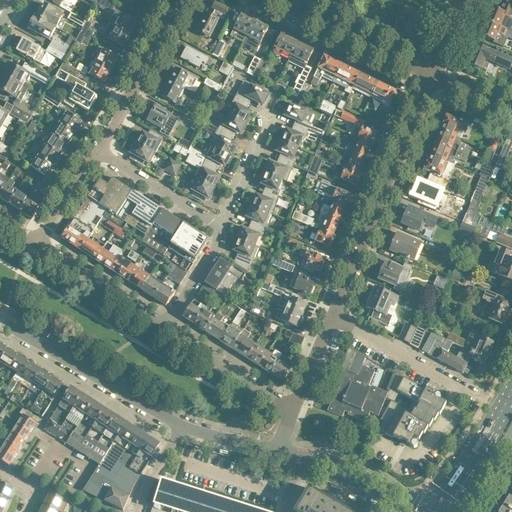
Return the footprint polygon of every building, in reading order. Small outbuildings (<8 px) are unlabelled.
[(97,0),(95,4),(100,7),(101,7),(102,5),(112,11),(116,4),(108,1),(107,0),(97,0)] [(136,14),(139,8),(123,0),(120,6),(136,14)] [(205,14),(196,31),(211,38),(215,30),(218,31),(222,23),(218,21),(219,18),(223,20),(229,9),(215,2),(212,8),(215,10),(211,17),(205,14)] [(42,6),(36,16),(56,27),(63,15),(42,4),(41,6),(42,6)] [(486,21),(510,31),(511,26),(511,18),(510,18),(511,13),(511,7),(504,4),(500,11),(491,7),(486,21)] [(411,37),(411,36),(418,39),(428,15),(413,9),(406,6),(403,13),(409,15),(405,24),(404,24),(397,21),(398,20),(397,19),(394,26),(394,27),(394,28),(394,29),(394,30),(394,31),(395,31),(395,32),(396,33),(397,33),(398,34),(411,38),(412,37),(411,37)] [(109,24),(130,35),(137,23),(122,15),(116,12),(109,24)] [(68,19),(83,27),(86,21),(71,13),(68,19)] [(230,36),(244,43),(255,22),(253,21),(253,20),(248,17),(247,18),(241,15),(230,36)] [(36,16),(28,29),(29,29),(49,40),(56,27),(36,16)] [(86,21),(83,27),(81,31),(92,37),(95,31),(90,28),(92,24),(87,21),(86,21)] [(247,37),(244,43),(251,47),(250,49),(256,52),(268,28),(262,25),(262,24),(257,21),(256,22),(255,22),(247,37)] [(511,31),(510,31),(486,21),(480,35),(494,41),(493,43),(503,47),(507,38),(511,39),(511,31)] [(105,38),(124,48),(130,35),(109,24),(102,37),(105,38)] [(81,31),(78,37),(88,43),(92,37),(81,31)] [(281,54),(289,58),(297,43),(291,40),(293,37),(282,32),(280,34),(281,35),(274,48),(273,50),(274,51),(273,51),(273,52),(273,53),(273,54),(274,55),(275,56),(276,57),(277,57),(278,57),(279,56),(280,56),(280,55),(281,55),(281,54)] [(64,62),(65,60),(67,57),(51,47),(49,46),(46,51),(23,39),(16,51),(26,56),(26,57),(27,58),(28,56),(40,63),(47,52),(64,62)] [(220,39),(212,55),(218,59),(227,43),(220,39)] [(55,40),(54,42),(51,47),(67,57),(72,49),(55,40)] [(304,69),(313,51),(297,43),(289,58),(288,61),(304,69)] [(511,59),(476,45),(468,64),(474,66),(474,67),(479,70),(479,69),(489,73),(492,65),(493,63),(496,64),(509,70),(511,63),(511,59)] [(95,61),(111,70),(118,58),(100,48),(97,53),(99,54),(95,61)] [(212,61),(187,48),(181,59),(198,68),(202,62),(209,66),(212,61)] [(335,77),(341,64),(324,56),(313,77),(310,84),(316,87),(319,80),(321,76),(333,82),(335,77)] [(247,74),(253,77),(260,61),(261,60),(255,57),(247,74)] [(89,67),(88,70),(86,73),(90,75),(105,83),(111,70),(95,61),(91,68),(89,67)] [(267,65),(260,61),(253,77),(254,77),(260,80),(267,65)] [(224,62),(219,72),(228,77),(233,67),(224,62)] [(55,80),(25,63),(22,69),(23,70),(22,71),(31,76),(30,76),(32,77),(31,77),(50,88),(55,80)] [(64,63),(60,70),(69,75),(77,79),(81,72),(77,70),(64,63)] [(23,87),(27,80),(28,81),(30,76),(31,76),(22,71),(9,64),(3,75),(23,87)] [(335,77),(333,82),(346,88),(344,92),(349,94),(352,89),(360,73),(341,64),(335,77)] [(193,78),(176,69),(170,80),(182,87),(191,92),(197,80),(193,78)] [(360,73),(352,89),(371,98),(378,83),(360,73)] [(36,110),(35,109),(21,101),(27,89),(23,87),(3,75),(0,80),(0,89),(17,99),(13,107),(25,114),(32,117),(33,116),(36,110)] [(66,103),(64,102),(73,108),(75,104),(89,112),(97,97),(84,90),(86,84),(77,79),(69,75),(65,83),(72,87),(68,94),(70,95),(66,103)] [(207,79),(204,84),(220,92),(223,87),(207,79)] [(290,95),(296,98),(304,83),(298,79),(290,95)] [(182,87),(170,80),(161,96),(174,103),(180,106),(184,98),(178,95),(182,87)] [(235,98),(249,105),(251,100),(262,106),(264,102),(265,103),(270,94),(265,91),(264,92),(244,82),(235,98)] [(310,86),(304,83),(296,98),(302,101),(310,86)] [(378,83),(371,98),(382,103),(382,104),(389,108),(390,104),(396,91),(378,83)] [(47,92),(43,98),(58,107),(62,101),(47,92)] [(235,105),(229,115),(247,124),(251,117),(249,116),(251,113),(246,110),(249,105),(235,98),(232,103),(235,105)] [(323,101),(319,109),(331,116),(335,107),(323,101)] [(345,103),(342,108),(348,111),(350,105),(345,102),(345,103)] [(0,109),(0,124),(3,126),(10,112),(22,119),(25,114),(13,107),(6,103),(2,110),(0,109)] [(307,112),(293,106),(294,105),(288,103),(285,112),(286,112),(284,116),(296,121),(294,126),(308,132),(311,123),(310,123),(304,120),(307,112)] [(159,135),(164,137),(167,139),(177,120),(155,107),(148,121),(147,123),(157,128),(158,126),(163,129),(159,135)] [(36,110),(33,116),(37,119),(41,111),(37,109),(36,110)] [(63,110),(56,121),(75,133),(82,122),(63,110)] [(190,112),(187,117),(202,125),(204,122),(205,120),(190,112)] [(342,113),(339,118),(355,125),(353,130),(351,129),(349,134),(355,137),(358,138),(360,139),(371,144),(374,145),(378,134),(363,127),(365,122),(342,112),(342,113)] [(370,120),(382,125),(385,118),(372,113),(370,120)] [(247,124),(229,115),(224,125),(221,124),(218,129),(233,137),(235,132),(240,135),(242,131),(243,132),(247,124)] [(447,115),(440,130),(461,139),(464,132),(465,133),(469,125),(465,123),(447,115)] [(75,133),(56,121),(48,132),(49,132),(53,134),(68,144),(75,133)] [(198,133),(202,126),(195,122),(191,129),(198,133)] [(220,138),(214,148),(232,157),(236,150),(235,150),(237,146),(230,142),(233,137),(218,129),(204,122),(202,125),(202,126),(201,127),(206,130),(205,131),(215,136),(215,135),(220,138)] [(282,132),(279,140),(298,147),(301,148),(305,139),(315,143),(318,136),(317,135),(308,132),(294,126),(291,131),(286,129),(284,133),(282,132)] [(29,127),(25,132),(30,136),(34,130),(29,127)] [(164,137),(159,135),(150,130),(148,135),(142,132),(140,136),(139,135),(135,142),(155,153),(164,138),(164,137)] [(435,142),(468,156),(470,151),(463,149),(464,147),(459,145),(462,139),(461,139),(440,130),(435,142)] [(30,136),(25,132),(22,138),(27,141),(30,136)] [(68,144),(53,134),(49,132),(42,143),(61,155),(68,144)] [(489,151),(494,153),(501,138),(493,135),(487,150),(489,151)] [(365,159),(371,144),(360,139),(357,146),(350,144),(347,151),(365,159)] [(281,154),(279,159),(294,165),(296,159),(294,158),(298,147),(279,140),(276,147),(277,148),(275,151),(281,154)] [(511,142),(506,140),(495,168),(501,170),(511,144),(511,142)] [(155,153),(135,142),(131,149),(132,150),(130,153),(136,157),(134,160),(133,160),(132,160),(142,166),(144,161),(149,164),(155,153)] [(452,163),(454,159),(458,160),(459,160),(465,162),(468,156),(435,142),(430,154),(452,163)] [(15,149),(12,155),(17,158),(24,147),(19,143),(15,149)] [(42,143),(35,154),(54,166),(61,155),(42,143)] [(0,144),(0,153),(7,158),(11,152),(0,144)] [(188,154),(190,155),(217,169),(219,164),(225,167),(227,163),(228,164),(232,157),(214,148),(212,146),(206,157),(190,149),(189,151),(190,151),(189,151),(188,154)] [(186,158),(188,154),(189,151),(183,148),(181,150),(179,154),(186,158)] [(317,151),(315,156),(323,159),(325,154),(317,151)] [(342,164),(340,167),(343,168),(345,169),(345,168),(348,169),(347,169),(359,174),(365,159),(347,151),(342,164)] [(489,165),(494,153),(489,151),(484,163),(489,165)] [(54,166),(35,154),(27,165),(40,173),(46,177),(54,166)] [(430,154),(424,170),(430,173),(429,177),(435,179),(433,184),(433,185),(445,190),(450,177),(455,165),(452,164),(452,163),(430,154)] [(195,178),(197,180),(215,189),(219,182),(217,181),(219,177),(214,174),(217,169),(190,155),(186,163),(196,168),(198,167),(200,168),(195,178)] [(324,165),(326,161),(323,159),(315,156),(310,167),(319,170),(321,164),(324,165)] [(164,170),(169,173),(175,162),(170,159),(164,170)] [(263,172),(282,180),(287,182),(294,165),(279,159),(276,164),(269,161),(267,165),(266,165),(263,172)] [(6,170),(10,164),(6,161),(1,167),(6,170)] [(181,165),(175,162),(169,173),(175,176),(181,165)] [(479,175),(484,177),(490,179),(495,168),(489,165),(484,163),(479,175)] [(17,178),(21,171),(17,168),(13,175),(17,178)] [(344,171),(341,180),(356,186),(361,175),(359,174),(347,169),(348,169),(345,168),(345,169),(343,168),(342,170),(344,171)] [(266,186),(264,192),(278,197),(280,191),(277,190),(282,180),(263,172),(260,180),(262,180),(260,184),(266,186)] [(308,172),(306,178),(310,180),(311,178),(316,181),(318,176),(317,175),(308,172)] [(0,195),(7,185),(9,181),(0,174),(0,195)] [(33,178),(28,175),(23,182),(28,185),(33,178)] [(100,179),(88,197),(107,210),(108,210),(110,211),(120,194),(114,190),(119,182),(113,178),(108,185),(100,179)] [(215,189),(197,180),(191,190),(194,192),(192,196),(201,201),(202,200),(200,200),(202,196),(209,199),(210,196),(211,196),(215,189)] [(0,198),(9,205),(18,192),(11,188),(14,184),(9,181),(7,185),(0,195),(0,198)] [(414,194),(413,195),(414,196),(419,198),(417,203),(436,211),(438,205),(439,203),(437,202),(441,192),(441,190),(419,181),(416,188),(415,188),(415,190),(414,193),(414,194)] [(39,182),(33,191),(35,193),(37,190),(46,196),(50,189),(39,182)] [(119,182),(114,190),(120,194),(123,196),(125,194),(129,197),(133,191),(119,182)] [(323,196),(330,199),(334,201),(346,205),(346,206),(348,207),(353,195),(337,189),(323,183),(319,194),(323,196)] [(475,191),(471,202),(479,206),(483,195),(475,191)] [(29,199),(18,192),(9,205),(21,212),(29,199)] [(107,210),(103,217),(109,220),(118,226),(123,230),(127,224),(128,225),(128,224),(136,229),(141,220),(153,228),(163,211),(151,203),(133,192),(129,197),(125,194),(123,196),(120,194),(110,211),(108,210),(107,210)] [(253,198),(250,205),(271,214),(278,197),(264,192),(262,197),(256,195),(254,199),(253,198)] [(88,197),(61,238),(81,251),(91,236),(97,227),(91,223),(96,216),(102,220),(103,217),(107,210),(88,197)] [(40,206),(29,199),(21,212),(31,219),(40,206)] [(339,221),(346,206),(346,205),(334,201),(331,208),(323,205),(320,213),(339,221)] [(271,214),(250,205),(246,213),(247,213),(246,217),(252,220),(250,225),(264,230),(271,214)] [(408,207),(401,224),(419,231),(422,223),(433,228),(437,218),(408,207)] [(183,224),(173,217),(163,211),(153,228),(143,243),(163,256),(168,248),(183,224)] [(333,236),(339,221),(320,213),(321,213),(318,221),(320,222),(318,225),(313,222),(314,220),(295,212),(292,219),(306,225),(319,230),(322,231),(333,236)] [(466,212),(462,223),(463,223),(470,226),(475,215),(466,212)] [(463,223),(460,230),(473,235),(473,233),(480,217),(480,216),(475,214),(475,215),(470,226),(463,223)] [(480,217),(473,233),(485,238),(488,231),(499,235),(503,237),(507,228),(480,217)] [(286,222),(280,219),(277,227),(283,229),(286,222)] [(109,220),(104,228),(113,233),(118,226),(109,220)] [(192,230),(183,224),(168,248),(176,254),(192,230)] [(262,236),(264,230),(250,225),(248,230),(241,228),(240,231),(239,231),(236,239),(255,246),(259,235),(262,236)] [(319,230),(306,225),(304,229),(318,235),(315,242),(331,248),(335,237),(333,236),(322,231),(319,230)] [(123,230),(118,226),(113,233),(122,239),(127,232),(123,230)] [(176,254),(184,259),(200,235),(192,230),(176,254)] [(391,250),(390,251),(391,251),(393,252),(407,257),(406,258),(408,259),(409,258),(414,260),(417,253),(421,244),(397,234),(394,242),(392,242),(392,244),(393,244),(391,250)] [(208,240),(200,235),(184,259),(193,264),(208,240)] [(511,240),(499,235),(496,243),(511,249),(511,240)] [(81,251),(86,254),(95,260),(105,246),(91,236),(81,251)] [(131,239),(127,245),(131,247),(135,241),(131,239)] [(255,246),(236,239),(233,246),(235,247),(233,251),(238,253),(236,258),(233,263),(247,272),(251,266),(258,248),(255,246)] [(291,239),(289,244),(301,249),(302,249),(304,244),(291,239)] [(110,270),(119,256),(121,252),(107,243),(105,246),(95,260),(110,270)] [(153,259),(156,254),(146,247),(143,252),(153,259)] [(445,247),(442,253),(452,257),(451,260),(456,262),(460,253),(445,247)] [(301,249),(299,255),(304,258),(300,269),(311,273),(313,269),(321,272),(326,259),(302,249),(301,249)] [(511,254),(510,254),(502,250),(496,264),(505,269),(502,277),(511,281),(511,254)] [(134,266),(119,256),(110,270),(125,279),(134,266)] [(273,257),(270,264),(291,273),(294,266),(273,257)] [(204,283),(216,291),(225,296),(233,283),(234,283),(238,278),(241,281),(245,275),(220,259),(204,283)] [(386,262),(379,279),(395,285),(393,290),(404,294),(405,291),(404,291),(403,291),(410,274),(410,272),(412,266),(405,263),(402,269),(386,262)] [(177,267),(171,263),(167,270),(170,272),(173,273),(177,267)] [(150,277),(134,266),(125,279),(141,290),(150,277)] [(173,273),(183,280),(187,274),(177,267),(173,273)] [(467,274),(455,269),(450,281),(458,284),(460,280),(464,281),(467,274)] [(180,285),(183,280),(173,273),(170,272),(167,277),(180,285)] [(290,287),(294,289),(305,293),(304,294),(305,295),(306,294),(309,295),(310,293),(312,294),(315,286),(313,286),(315,282),(295,274),(290,287)] [(150,276),(150,277),(141,290),(153,298),(163,284),(150,276)] [(437,276),(433,286),(444,290),(448,281),(437,276)] [(263,281),(260,289),(281,297),(277,307),(285,309),(302,316),(303,315),(305,316),(307,311),(305,310),(307,305),(298,301),(294,300),(296,295),(271,285),(263,281)] [(201,288),(213,296),(216,291),(204,283),(201,288)] [(166,306),(175,292),(163,284),(153,298),(166,306)] [(375,288),(367,307),(374,310),(371,318),(369,317),(369,318),(380,323),(380,324),(388,327),(389,323),(388,323),(391,317),(387,315),(388,313),(387,313),(387,314),(385,313),(389,304),(393,305),(397,297),(375,288)] [(223,302),(225,299),(226,297),(225,296),(216,291),(213,296),(223,302)] [(481,316),(501,324),(510,302),(486,292),(483,300),(487,301),(481,316)] [(256,298),(250,313),(263,319),(265,312),(259,310),(263,301),(256,298)] [(194,325),(204,310),(206,308),(194,300),(183,317),(194,325)] [(204,331),(214,317),(209,314),(213,308),(208,304),(206,308),(204,310),(194,325),(204,331)] [(230,327),(220,342),(231,349),(243,330),(237,326),(246,312),(241,309),(230,327)] [(302,316),(285,309),(282,315),(277,313),(275,319),(298,328),(300,323),(302,323),(304,318),(302,317),(302,316)] [(204,331),(220,342),(230,327),(221,321),(223,318),(216,313),(214,317),(204,331)] [(425,331),(425,332),(428,325),(420,322),(417,329),(410,343),(410,345),(418,349),(425,331)] [(273,334),(278,327),(269,323),(266,329),(273,334)] [(410,343),(417,329),(406,324),(399,338),(410,343)] [(247,359),(255,345),(248,341),(251,335),(243,330),(231,349),(247,359)] [(284,337),(290,339),(291,339),(293,333),(287,330),(284,337)] [(425,331),(418,349),(462,374),(463,372),(466,374),(470,368),(467,366),(467,364),(471,356),(469,355),(471,350),(454,343),(448,341),(425,332),(425,331)] [(469,355),(471,356),(473,357),(472,359),(485,365),(494,343),(484,339),(486,336),(482,334),(483,334),(474,331),(469,343),(457,338),(454,343),(471,350),(469,355)] [(293,333),(291,339),(288,345),(299,350),(304,338),(293,333)] [(258,366),(267,353),(255,345),(247,359),(258,366)] [(340,368),(341,369),(340,370),(335,383),(342,386),(339,392),(335,391),(335,392),(327,411),(342,417),(344,411),(349,413),(348,415),(366,423),(370,412),(372,413),(372,414),(378,417),(385,399),(388,393),(371,386),(370,387),(369,386),(375,371),(362,366),(365,358),(366,358),(366,357),(358,353),(348,348),(340,368)] [(7,349),(0,360),(0,361),(10,368),(18,356),(7,349)] [(270,374),(282,355),(275,351),(272,356),(267,353),(258,366),(270,374)] [(282,382),(294,363),(282,355),(270,374),(282,382)] [(18,356),(10,368),(16,372),(12,378),(17,382),(30,363),(18,356)] [(17,382),(28,389),(41,370),(30,363),(17,382)] [(378,369),(371,386),(377,388),(383,371),(378,369)] [(41,370),(28,389),(40,396),(52,377),(41,370)] [(416,443),(416,442),(417,439),(419,440),(423,433),(424,434),(428,427),(429,428),(433,420),(434,421),(438,414),(440,415),(446,403),(439,399),(440,398),(440,397),(440,396),(439,395),(438,395),(438,394),(437,394),(436,395),(435,396),(433,394),(434,393),(426,389),(425,390),(396,374),(388,393),(385,399),(391,401),(380,421),(382,422),(377,432),(384,436),(385,434),(392,438),(393,437),(400,441),(401,439),(407,443),(407,444),(413,448),(414,448),(415,448),(416,447),(417,446),(417,445),(417,444),(417,443),(416,443)] [(42,418),(63,385),(52,377),(40,396),(35,403),(30,410),(42,418)] [(12,378),(7,387),(8,387),(12,390),(17,382),(12,378)] [(8,396),(10,393),(12,390),(8,387),(4,394),(8,396)] [(68,393),(44,429),(56,437),(83,395),(71,387),(68,393)] [(7,399),(13,403),(15,400),(17,398),(10,393),(8,396),(7,399)] [(74,432),(93,402),(83,395),(56,437),(67,444),(74,432)] [(25,407),(30,410),(35,403),(30,400),(25,407)] [(85,439),(104,409),(93,402),(74,432),(85,439)] [(17,424),(30,432),(36,423),(40,420),(41,420),(21,407),(21,408),(18,412),(23,416),(17,424)] [(89,458),(115,416),(104,409),(85,439),(78,451),(89,458)] [(100,465),(127,423),(115,416),(89,458),(99,465),(100,465)] [(111,472),(138,431),(127,423),(100,465),(111,472)] [(30,432),(17,424),(12,433),(25,441),(30,432)] [(160,445),(138,431),(134,436),(111,472),(100,465),(99,465),(94,473),(83,491),(123,511),(125,507),(133,488),(133,487),(157,450),(160,445)] [(74,432),(67,444),(78,451),(85,439),(74,432)] [(25,441),(12,433),(7,441),(19,449),(25,441)] [(19,449),(7,441),(1,449),(14,458),(19,449)] [(14,458),(1,449),(0,451),(0,460),(9,466),(14,458)] [(161,480),(151,511),(172,511),(173,511),(176,511),(261,511),(255,510),(254,509),(246,507),(245,507),(237,504),(236,504),(229,501),(227,501),(220,499),(219,498),(211,496),(210,495),(202,493),(201,493),(194,490),(192,490),(185,488),(184,487),(176,485),(161,480)] [(0,482),(0,496),(7,500),(13,488),(0,482)] [(319,495),(309,489),(295,511),(329,511),(334,504),(325,498),(325,497),(320,494),(319,495)] [(49,495),(45,504),(57,511),(59,511),(63,511),(69,502),(63,499),(50,493),(49,495)] [(511,511),(511,498),(509,496),(498,511),(511,511)]
